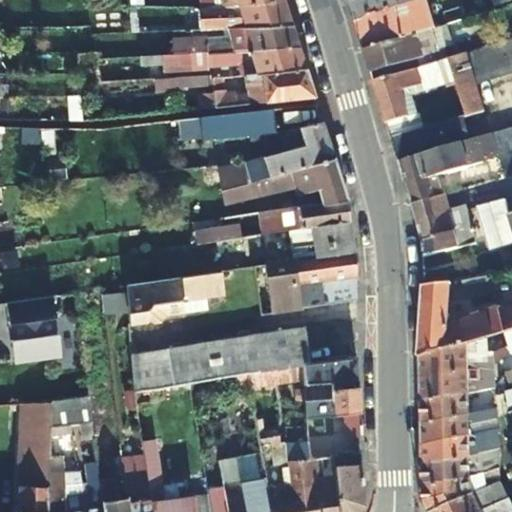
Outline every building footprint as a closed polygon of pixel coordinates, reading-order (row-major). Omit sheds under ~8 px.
[(208,5),(196,6),(200,28),(203,28),(212,27),(225,27),(241,25),(286,23),(288,23),(281,0),(276,0),(234,4),(208,5)] [(356,0),(347,3),(353,23),(422,0),(356,0)] [(424,0),(422,0),(353,23),(361,51),(429,29),(433,28),(424,0)] [(286,23),(241,25),(249,49),(293,47),(296,47),(288,23),(286,23)] [(249,49),(241,25),(225,27),(225,42),(235,42),(236,50),(249,49)] [(429,29),(436,50),(444,47),(439,26),(433,28),(429,29)] [(189,52),(236,50),(235,42),(225,42),(206,43),(203,28),(200,28),(188,29),(189,52)] [(361,51),(368,72),(436,51),(436,50),(429,29),(361,51)] [(511,37),(447,58),(454,81),(464,115),(464,116),(483,111),(474,84),(511,71),(511,200),(492,207),(489,203),(480,206),(488,235),(492,233),(497,247),(511,242),(511,37)] [(293,47),(249,49),(256,72),(300,68),(303,68),(296,47),(293,47)] [(237,62),(237,74),(243,73),(256,72),(249,49),(236,50),(237,62)] [(189,52),(135,55),(136,63),(160,62),(162,69),(211,67),(211,63),(237,62),(236,50),(189,52)] [(371,81),(389,138),(391,137),(417,130),(412,115),(407,116),(400,92),(422,86),(424,91),(454,81),(447,58),(374,81),(371,81)] [(300,68),(256,72),(243,73),(245,92),(222,93),(219,76),(209,77),(209,73),(172,76),(173,87),(210,84),(211,92),(197,93),(199,109),(312,97),(303,68),(300,68)] [(407,116),(412,115),(408,100),(424,94),(424,91),(422,86),(400,92),(407,116)] [(315,105),(222,114),(224,136),(273,131),(273,134),(297,127),(320,120),(315,105)] [(297,127),(299,138),(301,145),(261,156),(241,161),(239,162),(245,181),(331,158),(320,120),(297,127)] [(389,138),(395,160),(398,160),(430,150),(424,127),(417,130),(391,137),(389,138)] [(511,127),(489,134),(503,177),(504,179),(511,176),(511,127)] [(412,203),(434,197),(428,179),(485,161),(477,137),(430,150),(398,160),(395,160),(409,204),(412,203)] [(260,150),(261,156),(301,145),(299,138),(260,150)] [(239,162),(221,164),(234,202),(291,186),(294,194),(316,189),(320,202),(343,199),(331,158),(245,181),(239,162)] [(445,194),(434,197),(412,203),(409,204),(413,219),(420,242),(421,258),(475,244),(462,206),(450,209),(445,194)] [(320,202),(295,205),(298,228),(309,227),(344,221),(347,220),(343,199),(320,202)] [(298,228),(295,205),(280,207),(284,230),(298,228)] [(245,236),(261,233),(258,210),(241,213),(245,236)] [(245,236),(241,213),(234,214),(237,237),(245,236)] [(350,251),(353,251),(347,220),(344,221),(309,227),(312,256),(350,251)] [(245,236),(237,237),(196,243),(197,253),(218,251),(219,258),(264,252),(261,233),(245,236)] [(303,285),(351,277),(355,276),(353,251),(350,251),(312,256),(291,259),(294,286),(303,285)] [(304,295),(303,285),(294,286),(291,259),(263,263),(270,316),(300,311),(300,306),(299,296),(304,295)] [(123,284),(126,322),(141,321),(145,315),(152,321),(158,321),(163,312),(182,310),(180,297),(222,291),(219,270),(123,284)] [(300,306),(304,306),(352,299),(351,277),(303,285),(304,295),(299,296),(300,306)] [(422,288),(417,357),(420,356),(511,327),(511,306),(500,310),(499,306),(446,322),(448,285),(425,287),(422,288)] [(51,294),(4,302),(7,323),(11,323),(13,338),(9,339),(12,361),(59,354),(56,332),(52,333),(50,317),(54,317),(51,294)] [(243,372),(276,367),(301,364),(306,362),(301,324),(236,335),(243,372)] [(511,327),(420,356),(417,357),(418,381),(420,380),(467,369),(467,354),(477,351),(491,346),(491,348),(511,341),(511,327)] [(170,384),(187,381),(218,376),(243,372),(236,335),(162,347),(170,384)] [(133,390),(154,386),(170,384),(162,347),(128,353),(132,380),(133,390)] [(478,366),(477,351),(467,354),(467,369),(478,366)] [(508,372),(511,370),(511,352),(502,356),(508,372)] [(301,364),(302,384),(315,383),(315,386),(328,384),(329,396),(303,399),(304,417),(307,416),(327,415),(347,414),(354,413),(357,413),(354,355),(306,362),(301,364)] [(467,369),(420,380),(418,381),(418,402),(421,402),(493,388),(490,363),(478,366),(467,369)] [(276,367),(243,372),(248,396),(256,438),(274,434),(266,394),(279,391),(276,367)] [(511,370),(508,372),(501,374),(506,388),(511,385),(511,370)] [(243,372),(218,376),(222,400),(248,396),(243,372)] [(116,406),(135,403),(133,390),(132,380),(113,383),(116,406)] [(156,400),(154,386),(133,390),(135,403),(156,400)] [(421,423),(468,414),(468,401),(494,397),(493,388),(421,402),(418,402),(418,423),(421,423)] [(87,395),(49,399),(48,424),(51,424),(68,423),(91,421),(87,395)] [(49,399),(15,402),(10,511),(44,511),(47,463),(48,424),(49,399)] [(495,428),(494,409),(468,414),(421,423),(418,423),(419,444),(422,443),(468,434),(482,431),(495,428)] [(354,413),(347,414),(348,429),(344,429),(344,438),(357,438),(357,413),(354,413)] [(304,417),(306,438),(309,458),(312,457),(314,457),(319,457),(328,456),(333,455),(332,449),(327,415),(307,416),(304,417)] [(79,425),(85,465),(96,464),(95,453),(91,421),(68,423),(69,425),(79,425)] [(75,461),(69,425),(68,423),(51,424),(48,424),(47,463),(61,462),(75,461)] [(496,437),(495,428),(482,431),(483,439),(496,437)] [(127,431),(118,432),(120,450),(133,449),(136,449),(135,439),(128,440),(127,431)] [(482,431),(468,434),(468,455),(480,452),(483,452),(483,439),(482,431)] [(419,444),(419,467),(422,466),(468,455),(468,434),(422,443),(419,444)] [(315,511),(309,458),(306,438),(284,442),(290,487),(291,497),(269,501),(270,511),(315,511)] [(193,507),(190,491),(162,495),(160,479),(160,476),(155,439),(140,440),(146,479),(148,497),(150,511),(208,511),(209,511),(207,504),(193,507)] [(358,448),(332,449),(333,455),(328,456),(329,466),(359,463),(358,448)] [(480,452),(481,460),(498,456),(498,448),(483,452),(480,452)] [(137,480),(133,449),(120,450),(124,478),(125,482),(137,480)] [(129,511),(127,497),(114,498),(112,479),(111,476),(110,475),(106,452),(95,453),(96,464),(99,488),(102,511),(129,511)] [(468,455),(468,475),(482,472),(481,460),(480,452),(468,455)] [(422,466),(419,467),(420,486),(423,486),(468,475),(468,455),(422,466)] [(317,476),(314,457),(312,457),(309,458),(315,511),(335,511),(329,466),(328,456),(319,457),(321,475),(317,476)] [(62,481),(78,479),(75,461),(61,462),(62,481)] [(335,511),(353,511),(360,503),(359,463),(329,466),(335,511)] [(85,465),(88,490),(99,488),(96,464),(85,465)] [(485,488),(488,487),(499,482),(498,468),(484,471),(485,488)] [(469,483),(473,493),(485,488),(484,471),(482,472),(468,475),(469,483)] [(264,478),(267,492),(275,491),(271,475),(264,476),(264,478)] [(423,486),(420,486),(420,500),(425,511),(432,511),(473,493),(469,483),(468,475),(423,486)] [(114,498),(127,497),(125,482),(124,478),(112,479),(114,498)] [(270,511),(269,501),(267,492),(264,478),(238,483),(242,505),(209,511),(208,511),(270,511)] [(78,479),(62,481),(62,493),(79,491),(79,482),(78,479)] [(142,498),(148,497),(146,479),(139,480),(142,498)] [(125,482),(127,497),(129,511),(150,511),(148,497),(142,498),(139,480),(137,480),(125,482)] [(495,502),(506,498),(499,482),(488,487),(495,502)] [(291,497),(290,487),(275,491),(267,492),(269,501),(291,497)] [(88,490),(79,491),(79,511),(102,511),(99,488),(88,490)] [(193,507),(207,504),(205,488),(190,491),(193,507)] [(79,511),(79,491),(62,493),(64,511),(63,511),(79,511)] [(480,511),(481,511),(480,510),(473,493),(432,511),(480,511)] [(480,511),(511,511),(511,509),(507,500),(496,505),(481,511),(480,511)]
